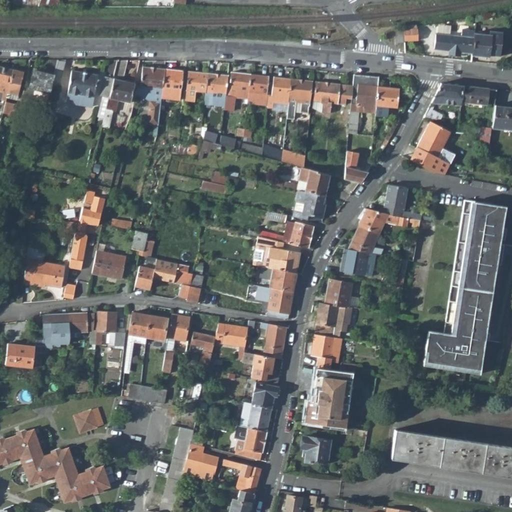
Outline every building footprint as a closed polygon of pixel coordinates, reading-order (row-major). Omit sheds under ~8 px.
[(37,7),(37,0),(12,0),(10,8),(37,7)] [(417,29),(410,29),(410,26),(407,27),(407,29),(403,29),(404,39),(417,39),(417,29)] [(396,29),(397,42),(404,41),(404,39),(403,29),(396,29)] [(474,30),(463,29),(461,36),(437,33),(435,47),(449,49),(448,54),(460,55),(460,51),(472,52),(474,34),(474,32),(474,30)] [(472,52),(471,55),(487,57),(487,55),(499,56),(502,32),(489,30),(489,35),(474,34),(472,52)] [(49,59),(45,73),(34,70),(30,87),(43,90),(41,103),(43,104),(43,107),(45,107),(46,105),(49,92),(50,92),(53,78),(54,75),(53,75),(57,60),(49,59)] [(53,78),(60,79),(64,60),(57,60),(53,75),(54,75),(53,78)] [(114,75),(113,78),(108,98),(101,126),(108,128),(110,120),(109,119),(115,99),(130,103),(134,83),(123,80),(128,60),(118,60),(114,75)] [(114,75),(118,60),(108,60),(105,73),(114,75)] [(0,65),(0,90),(7,92),(13,69),(0,65)] [(147,89),(148,87),(162,89),(164,69),(142,67),(140,88),(147,89)] [(23,71),(13,69),(7,92),(5,100),(3,112),(14,115),(16,105),(10,104),(12,96),(10,96),(10,93),(18,95),(23,71)] [(182,71),(164,69),(162,89),(161,95),(161,97),(179,99),(180,90),(182,71)] [(92,105),(98,74),(72,70),(67,100),(92,105)] [(187,72),(185,90),(197,91),(195,100),(204,102),(207,74),(187,72)] [(250,75),(231,72),(228,97),(226,96),(225,99),(224,109),(234,110),(235,97),(244,98),(248,99),(250,75)] [(226,76),(207,74),(204,102),(213,103),(214,98),(225,99),(226,76)] [(250,75),(248,99),(247,103),(268,105),(268,102),(269,95),(266,95),(268,77),(250,75)] [(113,78),(103,76),(98,95),(108,98),(113,78)] [(356,109),(356,104),(365,105),(364,110),(364,112),(375,113),(375,109),(376,105),(378,87),(379,77),(366,76),(365,85),(358,85),(357,93),(352,93),(351,99),(350,113),(352,113),(353,109),(356,109)] [(291,79),(274,77),(271,97),(289,99),(291,79)] [(291,79),(289,99),(288,105),(294,105),(294,112),(310,114),(314,82),(291,79)] [(352,86),(315,82),(313,101),(321,102),(320,113),(329,114),(331,103),(345,105),(346,98),(351,99),(352,93),(352,86)] [(461,102),(463,86),(440,83),(430,102),(439,104),(441,103),(461,106),(461,104),(461,102)] [(461,102),(485,105),(484,116),(493,118),(495,106),(497,89),(490,89),(463,86),(461,102)] [(162,89),(148,87),(147,89),(140,88),(136,88),(135,94),(141,95),(150,101),(151,96),(157,97),(161,97),(161,95),(162,89)] [(378,87),(376,105),(375,109),(385,110),(386,106),(397,108),(399,88),(378,87)] [(27,91),(23,90),(20,104),(26,106),(28,106),(30,97),(26,96),(27,91)] [(158,125),(160,101),(157,101),(157,97),(151,96),(150,101),(147,123),(158,125)] [(274,103),(288,105),(289,99),(271,97),(271,103),(274,103)] [(320,113),(321,102),(313,101),(312,107),(320,113)] [(430,104),(423,117),(439,120),(443,113),(434,109),(435,107),(430,104)] [(511,107),(495,106),(493,118),(492,128),(511,130),(511,107)] [(125,124),(127,113),(119,111),(117,117),(119,117),(118,122),(125,124)] [(449,132),(430,121),(416,147),(449,164),(453,155),(441,148),(449,132)] [(482,127),(480,143),(490,144),(492,129),(482,127)] [(203,139),(217,140),(218,131),(204,130),(203,139)] [(219,145),(220,146),(232,149),(235,139),(220,135),(219,145)] [(262,157),(263,149),(243,144),(242,146),(242,152),(256,155),(262,157)] [(444,175),(449,164),(416,147),(410,159),(435,173),(444,175)] [(275,161),(276,153),(263,149),(262,157),(267,159),(275,161)] [(358,153),(346,152),(343,179),(358,183),(366,172),(353,169),(358,153)] [(281,163),(301,168),(303,168),(304,162),(304,159),(297,157),(296,161),(282,157),(281,163)] [(326,169),(325,168),(304,162),(303,168),(328,175),(328,170),(326,169)] [(299,191),(324,196),(328,175),(303,168),(301,168),(297,184),(296,190),(299,191)] [(226,175),(212,172),(210,182),(225,185),(226,175)] [(297,184),(273,179),(271,185),(296,190),(297,184)] [(224,195),(225,185),(210,182),(208,191),(224,195)] [(406,188),(387,185),(381,213),(387,215),(398,218),(400,218),(406,188)] [(299,191),(293,217),(320,224),(324,208),(321,208),(324,196),(299,191)] [(98,225),(104,198),(86,194),(85,199),(92,201),(91,207),(84,205),(80,223),(77,223),(76,230),(75,234),(68,268),(81,271),(87,237),(85,234),(86,230),(83,229),(85,223),(98,225)] [(506,207),(465,201),(445,332),(428,329),(424,354),(428,355),(427,363),(482,371),(498,265),(506,266),(510,244),(501,243),(506,207)] [(286,216),(269,212),(252,208),(250,215),(285,223),(286,216)] [(381,213),(367,209),(366,209),(358,226),(379,231),(379,232),(384,222),(387,215),(381,213)] [(20,210),(20,218),(32,220),(33,211),(20,210)] [(397,226),(398,218),(387,215),(384,222),(397,226)] [(400,218),(398,218),(397,226),(406,227),(408,219),(400,218)] [(77,223),(65,222),(63,232),(75,234),(76,230),(77,223)] [(293,223),(289,222),(285,237),(283,243),(289,244),(293,223)] [(294,222),(293,223),(289,244),(307,249),(312,226),(294,222)] [(348,249),(370,253),(379,232),(379,231),(358,226),(348,249)] [(136,231),(131,249),(143,253),(146,240),(148,233),(136,231)] [(256,236),(276,241),(282,243),(283,243),(285,237),(261,231),(260,233),(257,232),(256,236)] [(274,248),(276,241),(256,236),(254,246),(255,246),(251,265),(258,266),(270,269),(273,269),(295,273),(299,253),(281,249),(274,248)] [(146,240),(143,253),(142,255),(149,257),(155,258),(156,258),(157,259),(159,253),(150,251),(153,242),(146,240)] [(370,253),(348,249),(344,248),(339,271),(369,277),(374,254),(370,253)] [(121,279),(125,257),(96,251),(91,273),(121,279)] [(142,255),(140,266),(138,266),(134,285),(149,289),(152,278),(153,270),(156,258),(155,258),(149,257),(142,255)] [(156,258),(153,270),(152,278),(180,285),(179,295),(186,297),(192,274),(187,273),(189,266),(157,259),(156,258)] [(60,287),(64,266),(27,259),(25,281),(45,285),(60,287)] [(269,275),(270,269),(258,266),(257,272),(269,275)] [(273,269),(269,288),(271,288),(292,292),(295,273),(273,269)] [(402,288),(405,274),(405,273),(392,271),(389,286),(396,287),(402,288)] [(198,288),(200,288),(203,276),(192,274),(186,297),(185,301),(195,303),(198,288)] [(352,283),(328,279),(324,303),(348,307),(349,296),(352,283)] [(65,284),(63,297),(72,299),(75,286),(65,284)] [(265,287),(260,314),(265,315),(266,315),(271,288),(269,288),(265,287)] [(393,299),(400,300),(402,288),(396,287),(393,299)] [(271,288),(266,315),(288,319),(292,292),(271,288)] [(357,308),(359,297),(349,296),(348,307),(357,308)] [(319,302),(315,331),(342,335),(343,332),(341,331),(343,319),(341,318),(342,313),(357,315),(358,308),(357,308),(348,307),(324,303),(319,302)] [(97,311),(95,345),(102,345),(103,332),(115,332),(117,312),(97,311)] [(87,314),(87,312),(68,314),(68,339),(79,338),(79,333),(88,333),(87,331),(93,330),(94,314),(87,314)] [(149,315),(131,312),(128,334),(145,337),(149,315)] [(68,339),(68,314),(42,315),(42,337),(42,340),(42,345),(41,347),(51,348),(51,345),(67,344),(68,339)] [(184,341),(188,317),(171,314),(167,338),(173,339),(184,341)] [(149,315),(145,337),(162,340),(166,318),(149,315)] [(247,327),(245,345),(250,346),(254,321),(248,320),(248,321),(247,327)] [(245,345),(247,327),(218,322),(215,337),(214,343),(236,348),(237,360),(243,360),(244,352),(244,350),(245,345)] [(265,337),(262,355),(275,357),(281,358),(286,326),(263,322),(262,328),(267,328),(265,337)] [(125,333),(118,332),(118,335),(115,335),(115,345),(125,345),(125,333)] [(215,337),(192,332),(190,344),(203,348),(196,376),(206,378),(208,369),(210,361),(212,353),(214,343),(215,337)] [(131,342),(145,344),(145,337),(128,334),(127,341),(131,342)] [(330,361),(334,337),(313,334),(309,361),(330,365),(330,361)] [(341,338),(334,337),(330,361),(337,362),(341,338)] [(165,351),(171,352),(173,339),(167,338),(165,351)] [(42,345),(6,340),(4,362),(31,365),(32,354),(41,355),(41,348),(41,347),(42,345)] [(169,374),(173,352),(171,352),(165,351),(162,372),(169,374)] [(271,371),(275,357),(262,355),(251,353),(249,362),(254,364),(252,373),(266,376),(267,373),(268,370),(271,371)] [(428,355),(424,354),(422,366),(481,375),(482,371),(427,363),(428,355)] [(357,365),(341,363),(340,371),(356,373),(357,365)] [(314,368),(312,386),(327,389),(327,387),(331,388),(332,383),(351,386),(353,373),(314,368)] [(278,382),(279,375),(267,373),(266,376),(265,380),(278,383),(278,382)] [(271,408),(276,386),(256,382),(251,403),(252,403),(271,408)] [(307,401),(304,422),(345,428),(351,386),(332,383),(331,388),(327,387),(327,389),(312,386),(309,402),(307,401)] [(121,394),(121,396),(139,400),(140,387),(130,385),(129,391),(121,390),(121,391),(121,394)] [(157,403),(159,391),(140,387),(139,400),(157,403)] [(166,392),(159,391),(157,403),(164,405),(166,392)] [(252,403),(242,401),(238,425),(266,431),(271,408),(252,403)] [(105,426),(99,409),(73,417),(79,434),(105,426)] [(235,425),(232,438),(238,439),(234,454),(259,461),(266,431),(238,425),(235,425)] [(194,428),(180,426),(159,511),(172,511),(175,502),(184,467),(190,444),(193,431),(194,428)] [(367,431),(346,428),(346,434),(366,437),(367,431)] [(76,476),(67,449),(59,451),(58,449),(50,452),(50,454),(47,455),(45,458),(42,456),(33,429),(25,432),(25,430),(15,433),(15,435),(11,436),(10,439),(8,438),(3,439),(3,437),(0,437),(0,470),(4,470),(5,472),(13,469),(13,467),(17,465),(18,462),(22,464),(31,491),(38,489),(39,491),(48,488),(47,485),(52,484),(53,482),(56,483),(64,509),(72,506),(74,508),(82,506),(81,503),(84,502),(85,499),(88,501),(92,500),(93,502),(101,499),(100,496),(109,494),(100,468),(92,471),(91,468),(83,471),(84,474),(80,475),(79,478),(76,476)] [(511,450),(395,430),(390,455),(511,475),(511,450)] [(326,464),(330,440),(302,436),(300,448),(306,449),(304,461),(326,464)] [(219,458),(203,454),(205,447),(190,444),(184,467),(215,474),(219,458)] [(254,494),(260,469),(228,461),(226,466),(241,470),(239,475),(241,475),(247,477),(245,485),(243,484),(241,489),(243,490),(243,491),(254,494)] [(241,475),(238,483),(243,484),(245,485),(247,477),(241,475)] [(233,499),(229,511),(212,507),(210,511),(249,511),(254,494),(243,491),(240,490),(237,500),(233,499)] [(301,498),(286,495),(283,511),(299,511),(300,510),(301,498)] [(315,505),(317,496),(309,495),(308,498),(311,498),(310,504),(315,505)]
